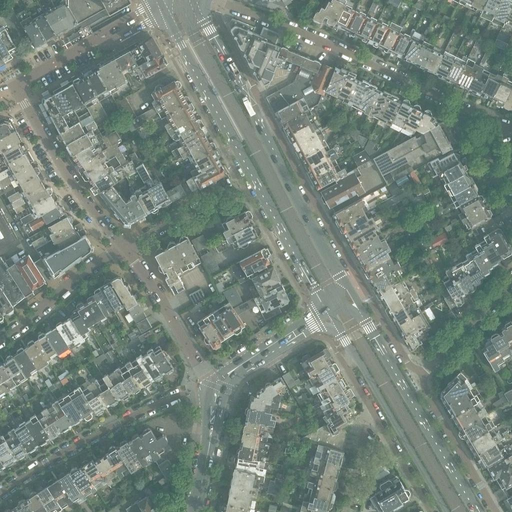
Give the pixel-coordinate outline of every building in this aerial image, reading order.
[(36,0),(22,0),(27,9),(33,19),(34,19),(46,41),(56,35),(36,0)] [(50,0),(36,0),(56,35),(67,29),(54,9),(55,8),(50,0)] [(50,0),(55,8),(54,9),(67,29),(74,25),(78,23),(78,22),(64,0),(50,0)] [(64,0),(78,22),(107,6),(109,11),(128,0),(64,0)] [(334,24),(344,6),(347,0),(345,0),(330,0),(330,2),(328,1),(324,9),(321,7),(318,12),(316,11),(314,15),(312,18),(313,18),(314,21),(318,23),(321,22),(321,21),(325,23),(326,26),(332,28),(334,24)] [(373,13),(377,5),(375,4),(377,0),(373,0),(368,11),(373,13)] [(486,0),(472,0),(469,8),(480,13),(486,0)] [(486,0),(480,13),(479,15),(491,21),(500,0),(486,0)] [(511,0),(500,0),(491,21),(502,26),(511,2),(511,0)] [(511,2),(502,26),(511,30),(511,2)] [(11,6),(3,11),(5,16),(5,17),(15,35),(18,39),(22,47),(30,43),(31,42),(24,29),(17,16),(11,6)] [(344,6),(334,24),(346,30),(355,11),(344,6)] [(27,9),(17,16),(24,29),(31,42),(34,46),(35,48),(46,41),(34,19),(33,19),(27,9)] [(355,11),(346,30),(350,32),(350,36),(353,37),(356,36),(357,36),(366,17),(355,11)] [(7,24),(3,19),(2,17),(0,18),(0,54),(5,62),(12,58),(10,54),(18,50),(11,37),(4,26),(7,24)] [(366,17),(357,36),(361,38),(361,37),(361,38),(361,41),(365,42),(367,41),(368,41),(377,22),(366,17)] [(274,44),(269,42),(266,41),(267,39),(265,36),(261,34),(261,36),(253,33),(255,28),(254,27),(254,28),(237,21),(232,19),(230,22),(229,24),(228,24),(231,28),(262,85),(268,82),(269,82),(269,81),(272,73),(273,73),(273,72),(276,65),(278,66),(278,67),(278,66),(281,67),(281,68),(282,68),(282,67),(285,59),(285,60),(286,59),(278,55),(281,47),(280,47),(281,44),(275,42),(274,44)] [(377,22),(368,41),(372,43),(373,46),(376,48),(379,46),(388,28),(377,22)] [(388,28),(379,46),(383,48),(383,49),(384,52),(387,53),(390,52),(400,34),(388,28)] [(410,39),(401,57),(413,63),(423,41),(429,31),(426,29),(423,34),(422,33),(421,35),(414,31),(412,36),(411,37),(410,39)] [(400,34),(390,52),(394,54),(401,57),(410,39),(404,36),(400,34)] [(123,73),(128,71),(161,53),(153,40),(150,39),(149,38),(138,45),(139,46),(136,47),(135,45),(131,48),(132,49),(129,51),(128,49),(123,52),(124,54),(122,55),(121,53),(114,57),(123,73)] [(423,41),(413,63),(423,68),(434,47),(423,41)] [(283,123),(309,109),(327,99),(324,94),(316,91),(312,84),(320,63),(319,62),(314,60),(313,60),(288,50),(287,49),(282,47),(281,47),(278,55),(286,59),(285,60),(300,66),(293,83),(269,96),(282,118),(280,119),(281,119),(282,123),(283,123)] [(434,47),(423,68),(434,73),(444,52),(434,47)] [(486,51),(481,61),(484,63),(489,53),(486,51)] [(444,52),(434,73),(438,75),(438,78),(442,80),(444,78),(445,78),(455,57),(444,52)] [(155,72),(167,65),(167,64),(168,63),(164,57),(163,57),(161,53),(128,71),(129,73),(132,72),(134,75),(139,83),(143,81),(142,79),(145,77),(149,78),(154,76),(155,72)] [(107,63),(104,64),(104,65),(103,63),(96,67),(110,93),(118,89),(116,86),(126,80),(123,73),(114,57),(106,61),(107,63)] [(455,57),(445,78),(455,83),(466,63),(455,57)] [(466,63),(455,83),(456,87),(460,89),(463,87),(467,89),(479,67),(474,65),(476,62),(468,58),(466,63)] [(334,69),(320,63),(312,84),(316,91),(324,94),(326,90),(334,69)] [(86,73),(84,74),(99,101),(111,94),(110,93),(96,67),(95,68),(86,73)] [(334,69),(326,90),(336,95),(348,71),(341,68),(341,70),(335,67),(334,69)] [(479,67),(467,89),(471,91),(472,94),(476,96),(479,95),(490,74),(483,70),(483,69),(479,67)] [(336,95),(336,97),(346,103),(357,80),(354,78),(356,75),(348,71),(336,95)] [(84,74),(71,81),(85,105),(86,108),(88,112),(90,116),(93,121),(96,126),(109,119),(99,101),(84,74)] [(490,74),(479,95),(480,97),(484,99),(486,98),(487,97),(491,99),(492,99),(502,78),(497,75),(496,77),(490,74)] [(502,78),(492,99),(495,100),(495,101),(496,104),(500,106),(503,105),(511,86),(511,83),(507,81),(508,80),(503,77),(502,78)] [(357,80),(346,103),(357,108),(370,84),(362,80),(361,82),(357,80)] [(68,83),(61,87),(73,108),(79,105),(81,108),(85,105),(71,81),(68,83)] [(153,106),(148,109),(149,111),(181,93),(179,90),(178,88),(180,87),(181,84),(179,82),(177,81),(175,82),(174,81),(163,88),(162,86),(159,85),(156,87),(154,90),(155,92),(151,94),(155,101),(151,103),(153,106)] [(370,84),(357,108),(368,114),(380,91),(376,89),(377,87),(370,84)] [(511,86),(503,105),(504,107),(508,109),(511,109),(511,107),(511,106),(511,86)] [(54,94),(51,96),(63,118),(68,115),(66,112),(73,108),(61,87),(55,90),(54,94)] [(380,91),(368,114),(379,119),(392,94),(384,90),(383,92),(380,91)] [(149,111),(139,117),(142,122),(157,113),(161,120),(163,119),(167,116),(191,103),(188,97),(185,96),(183,97),(183,96),(181,94),(181,93),(149,111)] [(42,98),(41,102),(41,103),(42,103),(41,103),(45,111),(47,115),(52,123),(54,128),(55,128),(57,127),(59,132),(68,127),(66,122),(63,118),(51,96),(49,94),(43,97),(43,98),(42,98)] [(392,94),(379,119),(390,124),(391,122),(402,101),(397,99),(398,97),(392,94)] [(125,98),(116,103),(119,108),(128,103),(125,98)] [(402,101),(391,122),(402,128),(414,105),(413,105),(413,107),(409,105),(410,103),(409,100),(406,99),(403,100),(402,101)] [(128,103),(119,108),(121,113),(131,108),(128,103)] [(167,116),(163,119),(167,125),(165,126),(168,131),(194,116),(192,113),(191,111),(193,110),(194,108),(191,103),(167,116)] [(402,128),(413,133),(415,129),(423,113),(420,111),(421,109),(421,108),(420,105),(417,104),(414,105),(402,128)] [(285,127),(282,128),(283,128),(286,135),(286,136),(287,136),(314,122),(320,119),(313,107),(283,123),(285,127)] [(131,108),(121,113),(124,118),(134,112),(131,108)] [(423,113),(415,129),(422,132),(438,123),(433,118),(433,117),(430,116),(431,115),(431,114),(430,111),(427,110),(424,111),(423,113)] [(88,112),(78,118),(80,121),(90,116),(88,112)] [(134,112),(124,118),(127,123),(136,117),(134,112)] [(194,116),(168,131),(169,133),(170,136),(172,139),(176,141),(180,139),(204,126),(201,120),(199,120),(198,119),(196,120),(194,116)] [(137,118),(127,123),(128,124),(132,131),(143,124),(142,122),(139,117),(137,118)] [(0,137),(13,130),(9,123),(8,123),(4,122),(3,121),(0,122),(0,137)] [(58,134),(57,136),(59,140),(61,140),(63,139),(66,144),(84,134),(91,129),(96,126),(93,121),(81,127),(78,122),(71,125),(68,127),(59,132),(60,133),(58,134)] [(314,122),(287,136),(290,143),(291,144),(293,142),(295,146),(321,132),(320,130),(318,127),(317,128),(314,122)] [(326,127),(320,130),(321,132),(333,126),(331,123),(325,126),(326,127)] [(373,158),(372,159),(381,175),(428,150),(432,158),(451,148),(442,130),(441,130),(438,124),(438,123),(422,132),(412,137),(409,139),(402,143),(388,150),(387,151),(373,158)] [(66,144),(65,144),(66,145),(70,152),(71,154),(71,155),(76,152),(91,144),(102,137),(99,133),(96,126),(91,129),(84,134),(66,144)] [(178,149),(176,150),(179,155),(180,154),(207,139),(204,134),(206,133),(206,131),(204,126),(180,139),(184,146),(178,149)] [(333,126),(321,132),(322,134),(325,133),(326,134),(334,129),(333,126)] [(0,137),(0,152),(18,142),(20,141),(18,139),(20,137),(17,133),(15,133),(13,130),(0,137)] [(71,155),(68,157),(74,166),(99,152),(101,151),(116,142),(121,139),(115,130),(102,137),(91,144),(76,152),(71,155)] [(356,130),(349,131),(350,132),(356,139),(358,135),(359,131),(356,130)] [(297,150),(295,151),(295,152),(296,152),(299,159),(326,145),(322,138),(324,137),(322,134),(321,132),(295,146),(297,150)] [(408,134),(400,140),(402,143),(409,139),(412,137),(411,136),(408,134)] [(358,135),(356,139),(357,141),(363,150),(368,140),(358,135)] [(207,139),(180,154),(183,159),(187,157),(191,163),(193,162),(217,149),(213,143),(211,142),(209,143),(207,139)] [(0,152),(0,166),(26,152),(28,151),(27,151),(28,151),(24,144),(20,146),(18,142),(0,152)] [(99,152),(74,166),(81,176),(104,163),(120,152),(121,152),(117,146),(118,145),(116,142),(101,151),(99,152)] [(326,145),(299,159),(303,166),(305,165),(306,168),(335,153),(342,149),(341,147),(340,148),(338,145),(329,150),(326,145)] [(376,152),(373,158),(387,151),(379,147),(376,152)] [(193,162),(191,163),(194,170),(191,172),(194,177),(220,163),(217,157),(219,156),(219,154),(219,152),(217,149),(193,162)] [(364,150),(352,157),(357,167),(371,160),(364,150)] [(0,166),(0,181),(30,164),(28,160),(31,157),(28,152),(28,151),(26,152),(0,166)] [(104,163),(81,176),(85,181),(87,181),(89,180),(91,183),(92,182),(113,170),(128,161),(127,160),(126,161),(121,152),(120,152),(104,163)] [(308,171),(306,172),(310,179),(337,165),(334,159),(337,157),(335,153),(306,168),(307,168),(308,171)] [(438,158),(427,163),(431,171),(434,169),(437,174),(438,174),(459,162),(458,161),(459,159),(459,156),(456,154),(454,154),(453,153),(439,160),(438,158)] [(138,159),(133,162),(136,168),(138,172),(145,185),(158,207),(162,205),(163,207),(165,207),(170,204),(171,202),(170,201),(166,193),(160,182),(154,185),(142,164),(138,167),(137,164),(140,163),(138,159)] [(94,185),(90,188),(94,194),(98,192),(99,192),(110,186),(117,182),(125,177),(126,178),(137,172),(135,168),(131,161),(128,162),(128,161),(113,170),(92,182),(94,185)] [(459,162),(438,174),(444,184),(466,173),(465,171),(468,169),(465,165),(462,166),(460,162),(459,162)] [(189,180),(180,185),(184,193),(191,189),(192,190),(199,186),(200,188),(207,184),(207,185),(211,187),(215,185),(216,181),(215,180),(226,174),(225,173),(227,172),(227,171),(228,169),(226,166),(224,165),(222,166),(220,163),(189,180)] [(30,164),(0,181),(0,194),(0,195),(4,193),(7,198),(8,197),(12,203),(43,185),(41,181),(43,180),(44,178),(37,167),(35,166),(32,168),(30,164)] [(337,165),(310,179),(314,187),(316,185),(317,188),(319,187),(334,179),(346,173),(344,168),(340,170),(337,165)] [(158,166),(153,169),(159,181),(165,178),(158,166)] [(323,195),(320,196),(324,205),(328,203),(330,207),(356,193),(357,196),(359,195),(364,192),(356,178),(361,175),(356,167),(346,173),(334,179),(336,183),(321,191),(323,195)] [(414,171),(409,173),(416,185),(421,183),(414,171)] [(392,173),(385,177),(388,184),(395,181),(396,180),(392,173)] [(466,173),(444,184),(447,190),(449,189),(452,195),(474,183),(471,177),(468,176),(466,173)] [(406,176),(396,182),(399,187),(409,181),(406,176)] [(396,183),(387,187),(392,196),(401,192),(396,183)] [(454,203),(450,205),(450,206),(452,209),(456,207),(478,195),(476,191),(477,189),(474,183),(452,195),(455,200),(453,201),(454,203)] [(43,185),(12,203),(15,208),(18,213),(28,207),(50,194),(52,194),(52,191),(51,188),(47,187),(45,189),(43,185)] [(145,185),(134,192),(146,214),(151,211),(152,213),(154,213),(154,214),(157,212),(158,212),(158,211),(158,210),(157,208),(158,207),(145,185)] [(180,185),(166,193),(170,201),(172,200),(173,201),(178,198),(178,197),(184,193),(180,185)] [(110,186),(99,192),(102,196),(104,198),(105,199),(105,200),(105,202),(108,206),(111,206),(114,210),(114,213),(118,218),(121,218),(124,222),(124,226),(129,227),(130,223),(138,218),(138,219),(140,219),(143,217),(143,215),(146,214),(134,192),(132,188),(129,190),(132,196),(130,197),(131,199),(125,202),(110,186)] [(31,213),(20,219),(21,221),(23,225),(34,219),(57,205),(55,201),(56,201),(57,198),(55,194),(52,194),(50,194),(28,207),(31,213)] [(478,195),(456,207),(460,213),(458,213),(461,218),(484,206),(482,202),(484,199),(481,196),(478,195)] [(436,196),(428,200),(431,205),(438,202),(436,196)] [(334,214),(333,214),(336,218),(335,218),(335,221),(334,221),(338,227),(364,212),(367,211),(364,205),(361,199),(334,214)] [(364,212),(338,227),(341,232),(343,233),(344,233),(346,237),(374,222),(380,219),(385,216),(398,209),(395,203),(375,214),(376,216),(372,218),(371,217),(368,218),(364,212)] [(23,225),(22,226),(26,232),(29,238),(67,216),(66,216),(63,213),(64,212),(64,211),(62,207),(60,208),(58,205),(57,205),(34,219),(23,225)] [(484,206),(461,218),(464,223),(465,222),(468,229),(490,217),(492,214),(489,210),(486,210),(484,206)] [(0,249),(17,238),(0,207),(0,249)] [(226,222),(221,224),(225,231),(223,232),(226,237),(253,223),(251,219),(252,218),(253,216),(250,211),(248,211),(245,212),(234,217),(230,216),(227,218),(226,221),(226,222)] [(67,216),(29,238),(32,243),(35,248),(73,227),(70,223),(72,222),(73,220),(71,216),(68,215),(67,216)] [(211,216),(205,219),(208,226),(214,223),(211,216)] [(491,219),(482,224),(485,228),(493,224),(491,219)] [(374,222),(346,237),(348,241),(347,243),(348,244),(349,247),(351,249),(377,235),(374,229),(377,227),(374,222)] [(226,237),(225,237),(229,244),(231,242),(234,248),(238,246),(239,247),(243,248),(247,246),(248,241),(259,235),(260,233),(260,232),(259,228),(255,228),(253,223),(226,237)] [(73,227),(35,248),(41,259),(42,259),(81,237),(82,236),(84,235),(80,228),(75,231),(73,227)] [(495,229),(488,233),(501,257),(511,251),(511,249),(507,243),(505,244),(502,238),(504,237),(505,237),(501,230),(500,229),(498,228),(495,229)] [(434,239),(430,241),(433,245),(434,248),(437,246),(449,240),(444,233),(434,239)] [(485,240),(479,243),(493,266),(498,263),(499,261),(498,260),(500,259),(502,258),(501,257),(488,233),(483,236),(485,240)] [(42,259),(41,260),(43,259),(54,277),(55,276),(58,276),(58,277),(59,276),(61,274),(64,272),(65,272),(65,271),(65,269),(73,263),(74,262),(76,260),(78,261),(80,259),(80,258),(90,250),(93,250),(94,246),(91,246),(87,239),(85,235),(84,235),(82,236),(81,237),(42,259)] [(179,241),(176,243),(189,269),(200,263),(187,236),(183,235),(180,237),(179,241)] [(203,235),(197,238),(203,249),(208,246),(203,235)] [(377,235),(351,249),(354,255),(356,255),(356,256),(357,255),(359,259),(387,244),(384,239),(381,241),(377,235)] [(428,237),(418,243),(424,253),(426,252),(434,248),(433,245),(430,241),(428,237)] [(197,238),(191,241),(197,252),(202,250),(203,249),(197,238)] [(167,248),(164,250),(177,275),(189,269),(176,243),(175,243),(171,241),(168,243),(167,247),(167,248)] [(476,249),(470,253),(484,276),(490,272),(490,270),(489,269),(493,267),(493,266),(479,243),(474,245),(476,249)] [(387,244),(359,259),(361,263),(361,264),(360,266),(363,272),(390,257),(387,252),(390,250),(387,244)] [(156,250),(155,254),(155,255),(159,264),(158,267),(160,271),(164,272),(166,271),(167,274),(168,276),(165,278),(168,283),(171,289),(175,295),(185,290),(177,275),(164,250),(163,250),(163,249),(162,249),(159,248),(156,250)] [(264,248),(230,266),(231,270),(233,274),(235,277),(238,280),(240,284),(250,278),(248,274),(252,273),(254,273),(259,271),(260,269),(266,266),(265,264),(269,262),(267,258),(269,257),(268,255),(270,254),(269,253),(268,250),(267,248),(265,249),(264,248)] [(209,251),(200,256),(203,261),(212,256),(209,251)] [(468,259),(462,263),(475,285),(476,285),(481,282),(481,280),(481,279),(484,277),(484,276),(470,253),(466,255),(468,259)] [(0,258),(0,286),(1,288),(13,308),(26,298),(26,299),(27,299),(26,298),(46,283),(29,256),(15,264),(8,269),(4,263),(0,258)] [(212,256),(203,261),(205,266),(215,261),(212,256)] [(390,257),(363,272),(367,277),(369,278),(370,278),(372,282),(396,269),(400,267),(397,262),(394,263),(390,257)] [(11,259),(4,263),(8,269),(15,264),(11,259)] [(215,261),(205,266),(208,271),(217,266),(215,261)] [(456,265),(450,269),(465,294),(475,288),(475,285),(462,263),(461,262),(456,265)] [(220,271),(217,266),(208,271),(210,276),(220,271)] [(256,285),(249,288),(254,298),(261,294),(283,284),(279,276),(277,277),(276,275),(272,267),(252,278),(256,285)] [(372,289),(375,294),(401,281),(398,275),(399,274),(396,269),(372,282),(374,286),(373,286),(372,289)] [(450,278),(443,282),(444,284),(446,287),(450,295),(457,305),(463,302),(463,299),(461,296),(465,294),(450,269),(446,271),(450,278)] [(112,280),(111,281),(124,302),(127,309),(133,319),(143,313),(136,301),(138,300),(135,295),(135,294),(133,295),(132,294),(131,294),(129,291),(131,290),(128,284),(126,285),(125,284),(124,284),(120,278),(117,277),(112,280)] [(103,285),(99,288),(112,309),(115,313),(120,310),(118,306),(124,302),(111,281),(110,280),(107,279),(104,282),(104,284),(103,285)] [(401,281),(375,294),(378,300),(381,300),(382,299),(384,303),(409,290),(406,285),(404,287),(401,281)] [(254,298),(247,301),(250,308),(258,304),(262,312),(270,308),(271,308),(272,308),(273,307),(273,306),(278,304),(281,305),(286,302),(287,299),(286,297),(286,296),(286,295),(286,294),(285,294),(285,293),(284,293),(283,291),(286,290),(283,284),(261,294),(254,298)] [(0,311),(2,315),(6,313),(6,314),(7,314),(9,314),(9,315),(13,312),(13,309),(13,308),(1,288),(0,286),(0,311)] [(94,294),(93,295),(105,316),(108,314),(107,312),(112,309),(99,288),(94,291),(94,293),(94,294)] [(385,310),(384,310),(388,316),(413,302),(416,301),(419,299),(412,288),(410,290),(409,290),(384,303),(387,307),(386,308),(385,310)] [(200,290),(189,295),(192,300),(202,295),(200,290)] [(237,291),(225,297),(228,302),(233,309),(243,304),(243,303),(237,291)] [(87,302),(85,303),(98,324),(101,322),(107,319),(105,316),(93,295),(87,298),(86,301),(87,302)] [(202,295),(192,300),(195,306),(200,303),(205,300),(202,295)] [(450,295),(444,298),(450,309),(453,308),(456,306),(457,305),(450,295)] [(224,305),(218,309),(234,334),(236,334),(241,331),(241,329),(245,327),(243,324),(233,309),(228,302),(224,305)] [(413,302),(388,316),(391,321),(394,321),(395,321),(397,325),(421,312),(418,307),(417,308),(413,302)] [(77,305),(76,307),(77,309),(87,327),(92,324),(94,327),(98,324),(85,303),(83,304),(82,303),(80,303),(77,305)] [(195,306),(189,309),(192,315),(194,313),(195,315),(202,311),(201,309),(203,308),(200,303),(195,306)] [(73,316),(70,318),(83,339),(87,337),(86,334),(90,332),(87,327),(77,309),(72,312),(72,315),(73,316)] [(212,313),(207,316),(223,341),(234,334),(218,309),(212,313)] [(397,332),(400,337),(428,323),(430,321),(424,310),(422,312),(421,312),(397,325),(399,329),(398,329),(397,332)] [(207,316),(197,323),(200,327),(206,337),(204,338),(204,340),(206,344),(208,344),(210,343),(213,347),(215,348),(220,345),(219,345),(220,343),(223,341),(207,316)] [(56,327),(55,327),(56,327),(69,350),(84,341),(83,339),(70,318),(62,323),(60,322),(56,325),(56,327)] [(146,318),(136,324),(142,333),(151,327),(146,318)] [(505,328),(501,330),(502,332),(511,349),(511,322),(510,320),(504,323),(504,324),(504,326),(505,328)] [(428,323),(400,337),(404,344),(407,344),(411,350),(415,352),(418,350),(418,347),(419,347),(417,345),(421,342),(420,340),(421,340),(422,340),(423,340),(424,340),(425,339),(426,338),(426,337),(427,336),(424,331),(430,328),(428,323)] [(45,334),(45,335),(56,352),(57,354),(59,356),(69,350),(56,327),(52,330),(51,330),(49,329),(45,332),(46,332),(45,334)] [(133,331),(128,335),(131,340),(136,337),(133,331)] [(149,331),(138,337),(141,342),(152,336),(149,331)] [(490,338),(491,339),(502,358),(509,354),(511,359),(511,358),(511,349),(502,332),(498,334),(495,333),(491,335),(491,336),(490,338)] [(39,340),(34,342),(35,343),(46,360),(47,363),(52,360),(50,358),(57,354),(56,352),(45,335),(44,334),(42,334),(38,336),(38,338),(39,340)] [(125,337),(119,340),(122,346),(122,345),(123,345),(126,343),(127,343),(128,342),(125,337)] [(486,346),(482,349),(495,371),(499,368),(497,365),(504,361),(502,358),(491,339),(486,342),(485,345),(486,346)] [(112,344),(110,346),(113,350),(115,349),(116,349),(122,346),(119,340),(112,344)] [(132,340),(127,343),(128,345),(131,349),(136,346),(132,340)] [(28,347),(24,350),(36,370),(47,363),(46,360),(35,343),(34,343),(33,342),(31,341),(27,344),(27,346),(28,347)] [(152,349),(147,351),(148,353),(162,374),(165,372),(166,373),(168,373),(172,371),(172,370),(173,368),(171,365),(167,358),(167,357),(167,355),(164,351),(162,350),(159,346),(153,350),(152,349)] [(17,354),(13,357),(26,377),(37,370),(36,370),(24,350),(22,349),(21,349),(17,351),(16,353),(17,354)] [(308,354),(301,358),(303,362),(301,363),(310,377),(331,365),(327,358),(329,357),(324,349),(310,358),(308,354)] [(108,353),(105,355),(106,357),(110,364),(114,362),(108,353)] [(141,356),(137,358),(137,359),(151,381),(154,379),(155,380),(157,380),(162,378),(162,377),(162,375),(162,374),(148,353),(142,357),(141,356)] [(2,363),(1,363),(16,385),(27,378),(26,377),(13,357),(13,356),(12,356),(10,356),(10,355),(6,358),(6,361),(5,361),(6,362),(3,363),(2,363)] [(130,361),(125,364),(126,365),(140,387),(143,385),(144,386),(146,386),(146,387),(151,384),(151,381),(137,359),(131,363),(130,361)] [(0,384),(5,392),(16,385),(1,363),(0,362),(0,384)] [(310,377),(307,379),(311,387),(315,385),(319,392),(340,380),(336,373),(338,371),(339,370),(339,369),(335,364),(335,363),(334,363),(331,365),(310,377)] [(119,368),(114,371),(115,372),(129,394),(130,393),(132,391),(133,392),(135,393),(140,390),(139,390),(140,388),(140,387),(126,365),(120,370),(119,368)] [(68,370),(58,377),(60,380),(66,377),(70,374),(68,370)] [(107,374),(103,377),(104,378),(112,391),(118,400),(119,399),(121,398),(121,399),(122,398),(124,399),(128,396),(129,394),(115,372),(112,374),(108,376),(107,374)] [(439,391),(438,397),(441,397),(445,404),(469,390),(476,385),(474,382),(470,384),(466,378),(460,372),(441,391),(439,391)] [(288,373),(282,376),(290,389),(295,386),(293,383),(294,382),(288,373)] [(485,373),(478,377),(481,383),(489,378),(488,377),(485,373)] [(257,392),(256,396),(278,401),(279,395),(278,392),(280,390),(280,389),(285,385),(280,377),(270,384),(268,383),(265,385),(265,387),(257,392)] [(97,381),(92,384),(107,406),(110,404),(110,405),(111,405),(113,405),(117,403),(118,400),(112,391),(104,378),(98,382),(97,381)] [(340,380),(319,392),(323,399),(321,400),(323,404),(328,401),(346,390),(344,387),(346,386),(342,380),(341,379),(340,380)] [(35,384),(32,386),(38,395),(40,393),(39,392),(40,392),(35,384)] [(88,388),(82,392),(94,410),(96,414),(98,414),(98,415),(103,412),(103,409),(103,408),(107,406),(92,384),(87,386),(88,388)] [(493,386),(487,390),(490,395),(496,391),(493,386)] [(74,393),(69,397),(82,418),(83,417),(84,420),(85,420),(87,421),(91,418),(92,415),(90,413),(94,410),(82,392),(79,388),(73,392),(74,393)] [(320,406),(317,408),(321,413),(323,412),(325,416),(350,402),(352,400),(350,397),(353,396),(353,395),(353,394),(350,389),(349,389),(346,390),(328,401),(323,404),(319,406),(320,406)] [(443,408),(445,412),(449,413),(450,413),(452,417),(477,402),(480,401),(476,395),(473,396),(469,390),(445,404),(444,405),(443,408)] [(502,391),(497,394),(501,399),(503,404),(504,405),(509,402),(504,394),(502,391)] [(304,393),(295,399),(299,404),(308,399),(304,393)] [(62,398),(57,402),(72,424),(75,425),(79,422),(79,420),(82,418),(69,397),(68,395),(62,398)] [(249,401),(247,408),(271,412),(276,413),(277,408),(278,401),(256,396),(252,395),(251,400),(249,401)] [(290,395),(286,401),(288,403),(296,404),(291,396),(290,395)] [(501,399),(491,405),(494,409),(503,404),(501,399)] [(52,407),(47,410),(61,431),(64,432),(68,429),(68,427),(72,424),(57,402),(51,405),(52,407)] [(327,424),(301,439),(319,444),(319,445),(322,436),(337,441),(338,437),(346,435),(347,433),(342,425),(350,421),(349,420),(353,418),(353,416),(350,411),(351,411),(349,407),(352,405),(350,402),(325,416),(323,418),(327,424)] [(450,421),(453,425),(456,426),(457,425),(460,429),(459,430),(484,415),(487,413),(484,407),(481,409),(477,402),(452,417),(451,417),(450,421)] [(245,409),(244,413),(246,415),(245,420),(274,425),(275,419),(270,418),(271,412),(247,408),(245,409)] [(296,408),(294,417),(299,418),(305,419),(303,416),(299,408),(296,408)] [(41,414),(36,417),(49,438),(52,439),(53,439),(57,436),(57,434),(58,433),(61,431),(47,410),(46,409),(40,412),(41,414)] [(312,412),(303,416),(306,420),(314,415),(312,412)] [(458,433),(460,438),(460,437),(464,438),(465,438),(467,442),(491,428),(494,426),(491,420),(488,421),(484,415),(459,430),(458,433)] [(30,421),(25,424),(39,445),(41,445),(45,443),(45,442),(46,440),(49,438),(36,417),(35,416),(30,419),(30,421)] [(242,425),(241,431),(267,436),(271,437),(273,431),(274,425),(245,420),(244,424),(242,425)] [(20,427),(14,431),(28,452),(30,452),(34,450),(34,449),(35,447),(39,445),(25,424),(24,423),(19,426),(20,427)] [(138,435),(152,457),(164,476),(164,477),(165,476),(166,478),(168,479),(175,474),(175,473),(168,461),(166,461),(164,462),(159,455),(164,451),(161,446),(167,443),(167,440),(164,436),(163,436),(162,435),(156,439),(150,429),(147,429),(147,428),(143,431),(143,433),(142,434),(139,436),(138,435)] [(286,434),(285,440),(287,440),(287,441),(293,442),(296,430),(289,428),(288,435),(286,434)] [(465,446),(468,450),(471,451),(472,450),(475,455),(474,455),(499,440),(502,439),(498,432),(495,434),(491,428),(467,442),(466,443),(465,446)] [(9,434),(3,438),(17,459),(19,459),(24,457),(23,456),(24,454),(28,452),(14,431),(14,430),(8,433),(9,434)] [(241,431),(239,437),(240,438),(241,440),(240,444),(269,449),(270,443),(271,437),(267,436),(241,431)] [(131,440),(127,442),(140,462),(141,461),(144,464),(149,461),(148,459),(152,457),(138,435),(136,434),(131,437),(131,439),(131,440)] [(322,436),(319,445),(343,451),(346,435),(338,437),(337,441),(322,436)] [(0,456),(6,466),(8,466),(13,464),(13,461),(17,459),(3,438),(3,437),(0,438),(0,456)] [(119,446),(116,448),(130,470),(131,470),(132,471),(137,468),(135,465),(140,462),(127,442),(127,441),(124,440),(118,444),(119,445),(119,446)] [(473,459),(475,463),(479,463),(479,464),(480,463),(482,467),(510,452),(506,445),(503,447),(499,440),(474,455),(473,459)] [(285,450),(284,453),(291,454),(291,453),(292,449),(293,444),(289,443),(287,451),(285,450)] [(237,450),(236,454),(238,456),(262,460),(263,454),(268,455),(269,449),(240,444),(239,447),(239,448),(237,450)] [(316,450),(314,456),(316,457),(321,458),(341,465),(343,464),(345,459),(344,459),(344,457),(344,456),(342,456),(343,452),(343,451),(319,445),(319,444),(317,450),(316,450)] [(108,453),(105,455),(117,474),(118,473),(120,476),(130,470),(116,448),(115,447),(112,447),(112,446),(108,449),(108,452),(108,453)] [(511,453),(488,467),(489,469),(489,471),(491,474),(493,476),(494,477),(501,490),(506,487),(508,486),(509,487),(511,484),(511,453)] [(95,461),(94,462),(107,483),(108,485),(113,482),(110,478),(117,474),(105,455),(104,454),(101,454),(97,456),(97,459),(97,460),(95,461)] [(235,458),(234,462),(235,464),(235,465),(236,465),(235,469),(255,473),(265,475),(266,469),(264,468),(265,461),(262,460),(238,456),(237,456),(235,458)] [(316,464),(314,471),(338,478),(340,476),(341,471),(340,469),(339,469),(339,468),(340,465),(341,465),(321,458),(316,457),(314,463),(316,464)] [(81,463),(81,466),(81,467),(93,486),(101,482),(103,485),(107,483),(94,462),(93,460),(89,462),(88,461),(85,461),(81,463)] [(70,472),(83,493),(90,488),(92,492),(96,490),(93,486),(81,467),(78,469),(77,468),(74,468),(70,470),(70,472)] [(232,482),(231,486),(257,492),(258,487),(253,485),(253,482),(263,483),(265,475),(255,473),(235,469),(235,470),(233,471),(233,475),(234,476),(232,482)] [(312,475),(310,483),(334,490),(337,486),(337,481),(335,481),(336,479),(336,477),(338,478),(314,471),(312,470),(311,475),(312,475)] [(62,473),(58,475),(59,478),(58,478),(59,479),(73,501),(84,494),(83,493),(70,472),(69,472),(65,475),(64,474),(62,473)] [(164,477),(157,481),(161,486),(167,481),(164,477)] [(51,480),(47,482),(48,485),(47,485),(48,486),(63,508),(73,501),(59,479),(54,482),(53,481),(51,480)] [(375,494),(369,497),(371,500),(373,504),(374,506),(375,506),(378,511),(384,511),(392,507),(393,509),(396,507),(399,506),(402,503),(402,502),(409,497),(410,493),(408,490),(405,489),(404,489),(404,488),(403,489),(398,480),(392,483),(391,480),(388,479),(385,481),(382,483),(379,484),(379,487),(380,490),(375,494)] [(309,482),(308,487),(313,489),(311,495),(333,502),(335,495),(334,495),(334,493),(332,493),(333,490),(334,490),(310,483),(309,482)] [(40,487),(36,489),(37,490),(37,492),(36,492),(37,493),(49,511),(56,511),(63,508),(48,486),(43,489),(42,488),(40,487)] [(228,498),(227,502),(228,503),(228,504),(248,508),(251,495),(256,496),(257,492),(231,486),(230,491),(229,497),(228,498)] [(111,487),(111,488),(117,497),(121,494),(117,489),(111,487)] [(29,498),(25,501),(32,511),(49,511),(37,493),(36,492),(33,492),(29,494),(29,495),(29,497),(29,498)] [(303,501),(302,506),(322,511),(327,511),(328,510),(329,510),(330,509),(331,508),(333,502),(311,495),(308,495),(306,494),(303,501)] [(115,495),(110,504),(112,507),(114,506),(116,507),(120,504),(115,495)] [(156,511),(150,502),(147,496),(145,497),(126,509),(128,511),(156,511)] [(18,506),(14,508),(16,511),(32,511),(25,501),(25,500),(22,500),(22,499),(18,502),(17,505),(18,506)]
